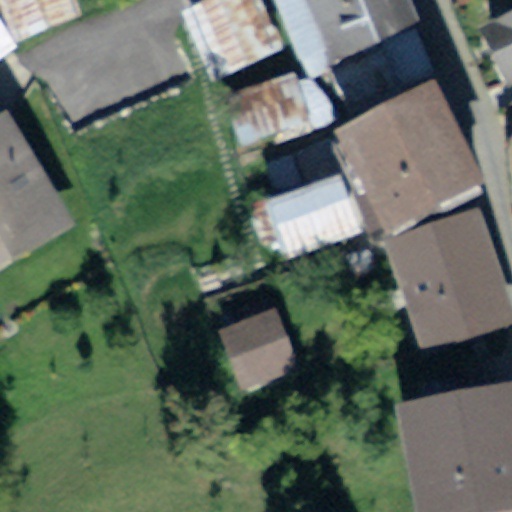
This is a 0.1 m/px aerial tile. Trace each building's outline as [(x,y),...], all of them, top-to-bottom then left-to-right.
[(78,0),(2,0),(22,45),(86,18),(78,0)] [(283,0),(237,0),(196,15),(225,97),(308,68),(283,0)] [(418,0),(322,0),(354,72),(434,38),(418,0)] [(511,0),(473,0),(497,52),(511,45),(511,0)] [(0,76),(24,62),(0,21),(0,76)] [(439,74),(341,111),(385,225),(482,188),(439,74)] [(14,104),(0,112),(0,292),(94,234),(14,104)] [(374,253),(353,190),(287,212),(308,275),(374,253)] [(511,307),(487,220),(397,246),(432,367),(511,344),(511,307)] [(293,304),(231,318),(246,383),(308,369),(293,304)] [(511,374),(401,393),(420,511),(469,511),(511,505),(511,374)]
